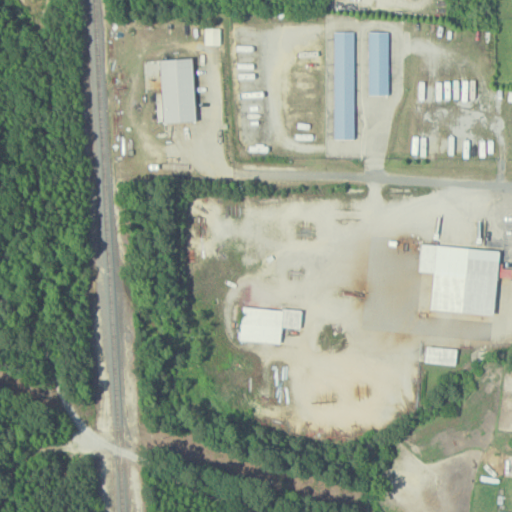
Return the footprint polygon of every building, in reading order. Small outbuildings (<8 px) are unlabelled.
[(353,32),(333,32),(334,139),(354,139),(353,32)] [(369,95),(388,95),(388,32),(369,32),(369,95)] [(493,313),(498,249),(420,242),(418,270),(432,271),(429,308),(493,313)] [(300,327),(301,309),(241,305),(239,340),(279,342),(280,326),(300,327)] [(457,349),(426,344),(423,360),(454,365),(457,349)]
